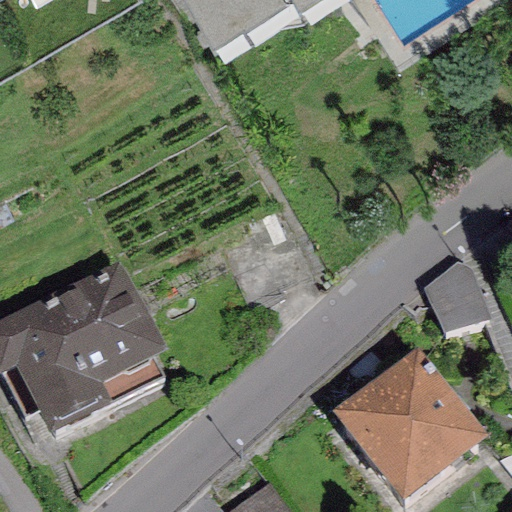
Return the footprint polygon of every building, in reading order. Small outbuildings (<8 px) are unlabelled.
[(188,0),(215,38),(269,0),(188,0)] [(456,267),(423,294),(442,342),(490,325),(471,274),(456,267)] [(119,270),(0,329),(0,385),(4,384),(24,424),(34,418),(49,448),(111,416),(107,409),(162,382),(154,366),(165,361),(119,270)] [(401,511),(403,511),(487,447),(417,358),(333,424),(401,511)] [(287,511),(270,487),(233,511),(287,511)]
